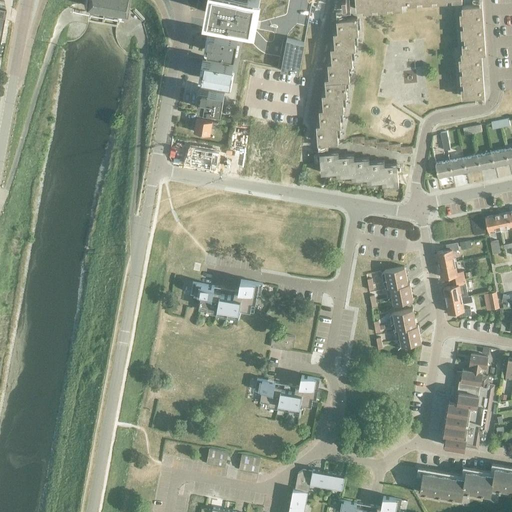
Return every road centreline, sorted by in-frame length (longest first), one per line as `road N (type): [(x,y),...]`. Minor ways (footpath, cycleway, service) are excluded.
road 1 (unclassified): [(90,511),(135,259)]
road 2 (residential): [(420,162),(426,127),(486,108),(495,95),(488,0)]
road 3 (residential): [(358,206),(152,171)]
road 4 (residential): [(152,171),(179,21),(174,0)]
road 5 (tertiary): [(0,149),(24,0)]
road 6 (residential): [(332,0),(307,148)]
road 7 (residential): [(342,291),(214,270)]
road 8 (residential): [(169,511),(173,484),(186,477),(271,486)]
road 9 (residential): [(441,330),(419,209)]
